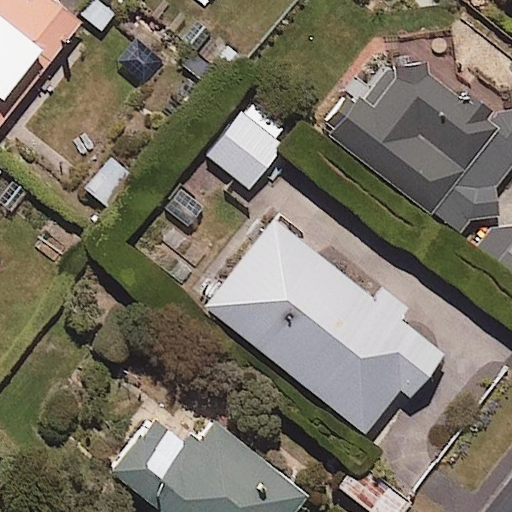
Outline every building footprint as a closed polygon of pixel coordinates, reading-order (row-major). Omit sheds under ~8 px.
[(0,0),(0,134),(82,27),(47,0),(0,0)] [(511,0),(502,0),(511,8),(511,0)] [(493,127),(406,64),(391,84),(385,80),(336,148),(478,251),(497,224),(495,192),(511,168),(511,115),(505,111),(493,127)] [(291,141),(251,106),(207,158),(247,192),(291,141)] [(130,178),(108,162),(86,192),(108,208),(130,178)] [(372,304),(272,226),(203,314),(364,439),(400,393),(411,402),(444,360),(399,325),(408,313),(381,292),(372,304)] [(511,244),(496,262),(511,275),(511,244)] [(190,455),(151,424),(108,478),(151,511),(320,511),(212,426),(190,455)] [(362,490),(347,479),(334,497),(353,511),(406,511),(411,507),(372,477),(362,490)]
